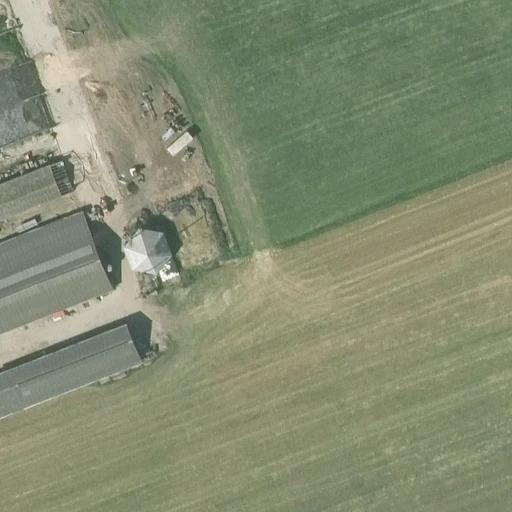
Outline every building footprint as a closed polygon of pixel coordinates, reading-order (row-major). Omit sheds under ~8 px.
[(0,70),(14,110),(32,103),(13,48),(0,51),(0,70)] [(61,158),(0,182),(0,219),(73,190),(61,158)] [(0,333),(112,289),(81,211),(0,242),(0,333)] [(138,225),(122,245),(130,267),(155,271),(170,252),(162,229),(138,225)] [(0,417),(141,363),(141,362),(133,340),(36,377),(29,360),(0,371),(0,417)]
